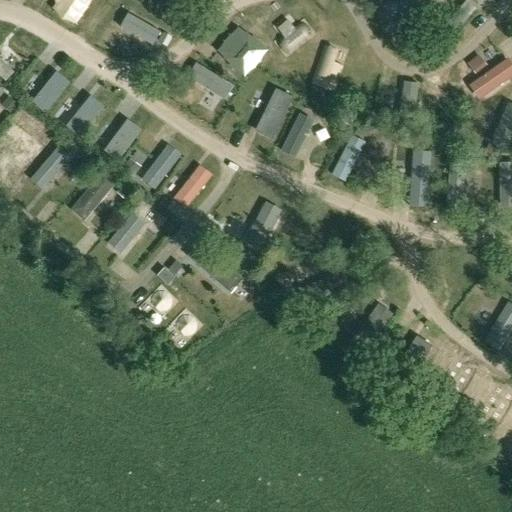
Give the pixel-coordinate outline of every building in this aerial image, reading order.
[(167,0),(187,11),(192,0),(167,0)] [(400,0),(400,34),(415,34),(415,0),(400,0)] [(439,32),(448,40),(475,10),(466,2),(439,32)] [(121,28),(152,46),(160,32),(128,15),(121,28)] [(298,23),(289,68),(304,71),(313,26),(298,23)] [(343,74),(348,39),(335,37),(330,72),(343,74)] [(225,66),(237,75),(259,48),(248,38),(225,66)] [(0,58),(0,76),(5,82),(14,72),(0,58)] [(469,85),(479,99),(511,76),(511,61),(509,58),(469,85)] [(196,64),(187,78),(226,102),(234,87),(196,64)] [(70,83),(56,71),(31,102),(45,114),(70,83)] [(259,73),(242,114),(259,121),(277,81),(259,73)] [(429,81),(430,109),(447,109),(446,80),(429,81)] [(415,117),(419,84),(404,82),(400,115),(415,117)] [(272,140),(292,97),(277,89),(257,133),(272,140)] [(66,126),(80,137),(104,106),(90,95),(66,126)] [(491,142),(506,149),(511,136),(511,104),(509,103),(491,142)] [(56,136),(22,108),(12,121),(45,148),(56,136)] [(296,158),(315,121),(300,114),(281,151),(296,158)] [(104,151),(118,162),(141,130),(127,119),(104,151)] [(346,182),(366,143),(352,135),(331,175),(346,182)] [(168,144),(141,179),(154,189),(181,155),(168,144)] [(58,146),(30,179),(43,190),(71,156),(58,146)] [(407,194),(414,158),(399,155),(392,191),(407,194)] [(213,175),(200,165),(173,198),(186,208),(213,175)] [(511,167),(497,168),(498,207),(511,206),(511,167)] [(450,170),(447,211),(462,212),(465,172),(450,170)] [(117,182),(103,171),(71,210),(85,222),(117,182)] [(282,210),(267,201),(244,242),(259,250),(282,210)] [(107,243),(121,254),(145,224),(131,214),(107,243)] [(188,255),(229,291),(241,277),(200,242),(188,255)] [(349,289),(344,273),(299,288),(304,304),(349,289)] [(173,300),(207,322),(215,311),(181,288),(173,300)] [(394,314),(379,303),(352,341),(366,352),(394,314)] [(511,329),(511,304),(509,303),(485,343),(498,351),(511,329)] [(432,345),(417,336),(393,373),(408,382),(432,345)] [(492,436),(511,404),(511,401),(498,393),(477,427),(492,436)]
